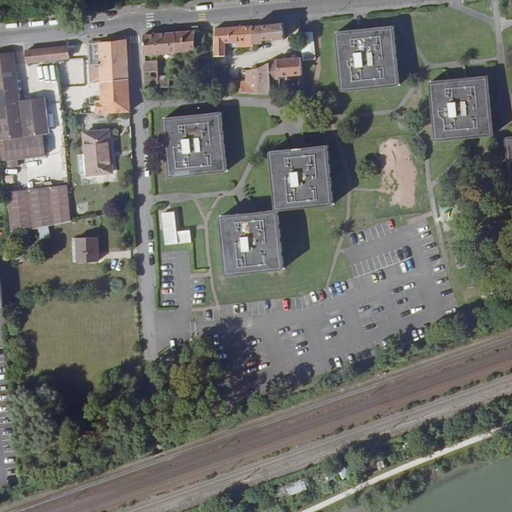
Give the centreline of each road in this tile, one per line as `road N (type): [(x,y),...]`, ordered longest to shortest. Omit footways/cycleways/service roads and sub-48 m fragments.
road 1 (unclassified): [(149,374),(135,104)]
road 2 (secondary): [(133,21),(329,0)]
road 3 (residential): [(135,104),(275,104)]
road 4 (secondary): [(0,35),(133,21)]
